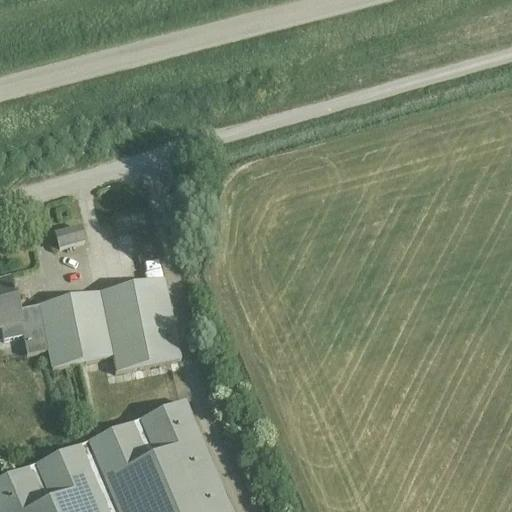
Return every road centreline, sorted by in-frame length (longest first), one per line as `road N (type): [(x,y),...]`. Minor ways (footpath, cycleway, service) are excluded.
road 1 (unclassified): [(0,206),(511,58)]
road 2 (tertiary): [(0,92),(370,0)]
